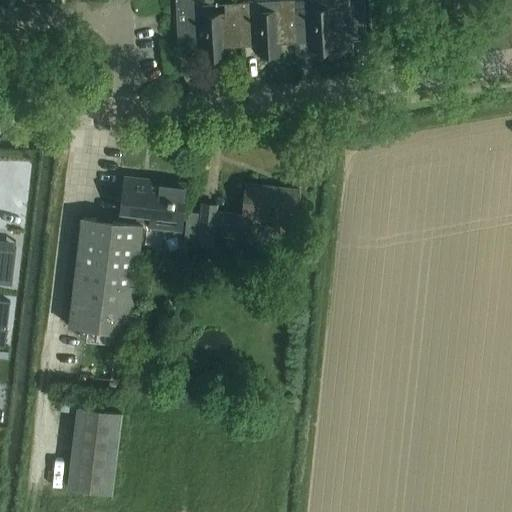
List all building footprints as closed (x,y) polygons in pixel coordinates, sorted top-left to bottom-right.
[(176,0),(179,42),(187,42),(187,52),(202,51),(203,60),(228,59),(228,47),(242,46),(240,2),(225,3),(226,13),(200,14),(199,4),(195,0),(176,0)] [(255,2),(240,2),(242,46),(257,45),(258,56),(283,55),(283,44),(298,43),(295,0),(281,0),(280,0),(255,2)] [(295,0),(298,43),(312,43),(313,54),(334,53),(338,53),(338,52),(341,52),(341,53),(354,52),(353,40),(353,39),(352,21),(365,20),(364,0),(295,0)] [(121,222),(145,225),(145,223),(151,224),(151,227),(183,230),(189,184),(126,177),(121,222)] [(202,213),(198,244),(213,246),(215,234),(250,238),(253,218),(295,222),(298,189),(247,184),(244,215),(217,211),(218,204),(203,203),(202,213)] [(121,222),(83,217),(70,326),(132,333),(145,225),(121,222)] [(0,282),(13,284),(17,249),(0,246),(0,282)] [(0,299),(0,346),(6,347),(11,301),(0,299)] [(113,493),(123,412),(79,407),(69,488),(113,493)]
